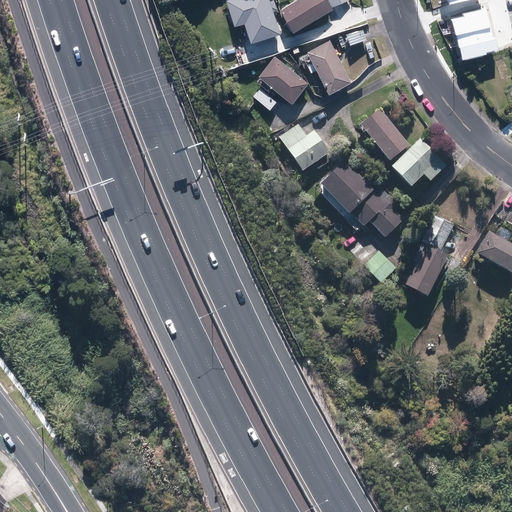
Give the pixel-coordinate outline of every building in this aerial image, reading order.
[(269,0),(227,0),(226,0),(235,26),(244,23),(251,43),(281,34),(269,0)] [(296,0),(281,9),(294,32),(334,9),(328,0),(296,0)] [(500,43),(511,31),(511,0),(500,0),(495,5),(498,8),(482,23),(500,43)] [(347,34),(350,45),(367,40),(364,29),(347,34)] [(330,40),(308,51),(329,94),(352,83),(330,40)] [(309,83),(275,56),(258,76),(293,104),(309,83)] [(259,88),(253,96),(270,110),(276,102),(259,88)] [(409,145),(380,109),(360,125),(389,161),(409,145)] [(299,125),(279,138),(303,172),(330,154),(314,131),(307,136),(299,125)] [(446,165),(420,138),(391,167),(410,187),(423,174),(430,181),(446,165)] [(371,188),(345,160),(320,183),(349,214),(350,213),(363,226),(368,221),(384,238),(403,220),(393,209),(398,205),(389,195),(388,196),(376,183),(371,188)] [(440,250),(454,225),(435,215),(422,240),(440,250)] [(511,243),(488,231),(476,254),(511,272),(511,243)] [(405,284),(426,296),(448,255),(423,242),(413,261),(416,263),(405,284)] [(379,250),(363,265),(381,284),(397,269),(379,250)]
